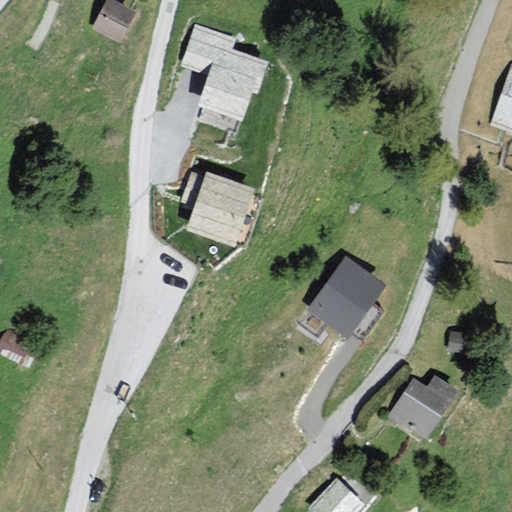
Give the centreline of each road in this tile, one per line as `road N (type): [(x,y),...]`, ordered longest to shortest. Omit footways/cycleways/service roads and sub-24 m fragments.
road 1 (residential): [(489,0),(450,109),(445,223),(410,325),(380,374),(265,511)]
road 2 (unclassified): [(170,0),(144,117),(129,301),(74,511)]
